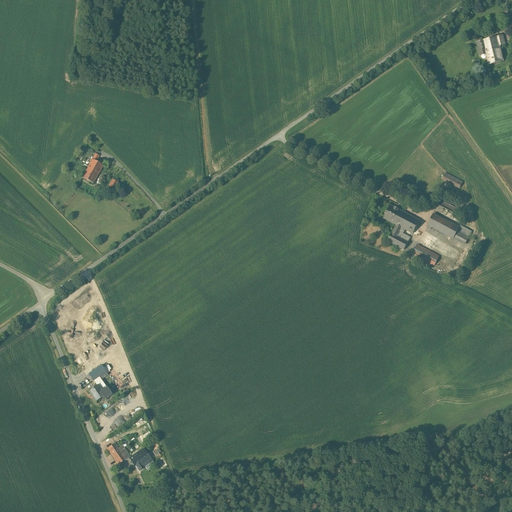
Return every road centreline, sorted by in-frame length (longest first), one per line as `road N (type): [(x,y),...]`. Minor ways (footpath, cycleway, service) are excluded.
road 1 (unclassified): [(41,302),(470,0)]
road 2 (unclassified): [(41,302),(122,511)]
